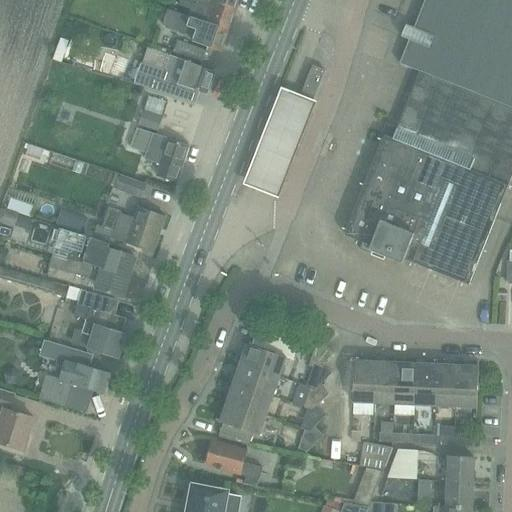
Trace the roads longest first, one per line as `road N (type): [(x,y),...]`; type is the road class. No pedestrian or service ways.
road 1 (secondary): [(106,511),(215,208)]
road 2 (residential): [(138,511),(226,300),(245,282),(266,286)]
road 3 (residential): [(215,208),(248,218),(288,212),(355,23)]
road 4 (residential): [(511,343),(384,336),(266,286)]
road 5 (secondary): [(215,208),(293,0)]
